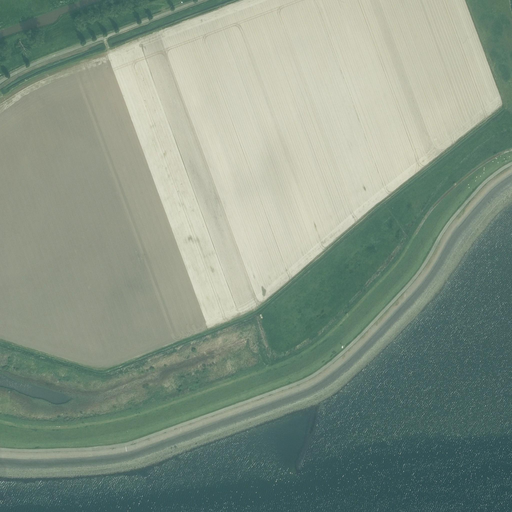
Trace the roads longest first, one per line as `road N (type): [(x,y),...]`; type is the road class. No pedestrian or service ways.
road 1 (track): [(0,422),(30,430),(121,421),(309,353),(414,233)]
road 2 (unclassified): [(0,84),(206,0)]
